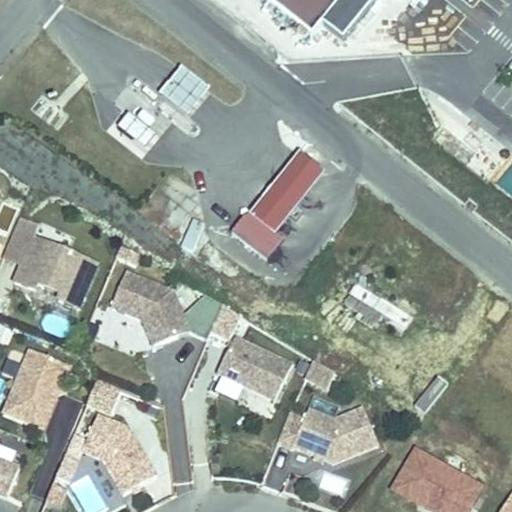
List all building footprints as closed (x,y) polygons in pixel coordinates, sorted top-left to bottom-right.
[(256,0),(314,47),(326,32),(346,48),(385,0),(398,0),(402,3),(404,0),(256,0)] [(208,90),(181,68),(159,95),(186,117),(208,90)] [(130,112),(111,134),(142,160),(161,138),(130,112)] [(294,208),(323,172),(301,154),(272,190),(294,208)] [(294,208),(272,190),(266,198),(288,216),(294,208)] [(273,233),(288,216),(266,198),(251,215),(273,233)] [(44,229),(24,221),(13,248),(31,256),(25,270),(18,286),(39,295),(42,289),(66,299),(63,305),(82,313),(102,269),(38,242),(44,229)] [(192,221),(179,250),(193,256),(206,227),(192,221)] [(31,256),(13,248),(7,262),(25,270),(31,256)] [(179,295),(133,276),(118,312),(149,325),(160,351),(184,342),(182,337),(194,332),(179,295)] [(404,332),(414,317),(379,296),(370,312),(404,332)] [(182,337),(184,342),(196,337),(194,332),(182,337)] [(295,369),(239,342),(221,378),(278,405),(295,369)] [(74,371),(35,354),(9,418),(47,434),(61,400),(58,393),(66,389),(74,371)] [(338,376),(316,367),(309,385),(331,394),(338,376)] [(85,406),(110,418),(123,391),(98,379),(85,406)] [(66,389),(58,393),(61,400),(69,396),(66,389)] [(336,417),(340,406),(315,396),(311,407),(336,417)] [(308,426),(294,420),(282,449),(297,455),(299,452),(320,461),(322,458),(329,460),(327,464),(338,468),(382,450),(367,415),(339,427),(312,416),(308,426)] [(135,433),(103,420),(89,455),(107,463),(128,500),(162,481),(135,433)] [(185,483),(203,479),(194,431),(175,434),(185,483)] [(0,449),(0,450),(0,449),(0,501),(10,506),(22,476),(0,466),(0,449)] [(430,511),(467,511),(482,487),(417,450),(393,491),(430,511)] [(66,486),(79,511),(115,511),(93,471),(66,486)]
